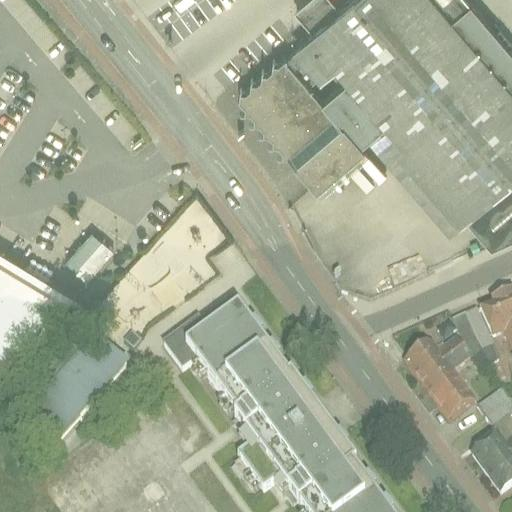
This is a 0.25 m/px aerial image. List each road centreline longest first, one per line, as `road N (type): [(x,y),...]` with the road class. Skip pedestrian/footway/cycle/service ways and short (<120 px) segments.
road 1 (tertiary): [(338,341),(85,0)]
road 2 (tertiary): [(462,511),(338,341)]
road 3 (residential): [(511,265),(338,341)]
